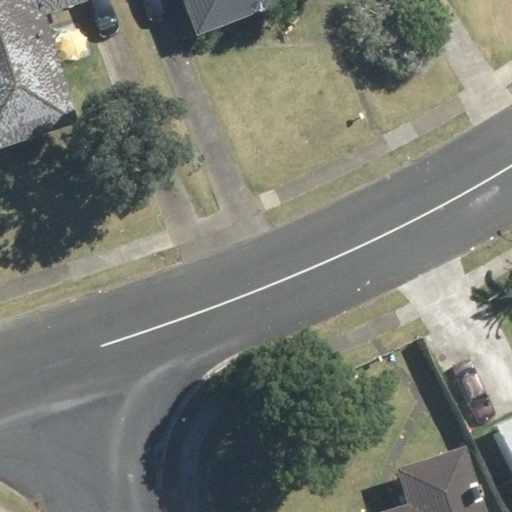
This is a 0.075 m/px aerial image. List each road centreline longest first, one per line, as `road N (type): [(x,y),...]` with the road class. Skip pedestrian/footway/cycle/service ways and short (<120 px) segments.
road 1 (residential): [(511,167),(335,262),(68,360)]
road 2 (residential): [(118,511),(68,360)]
